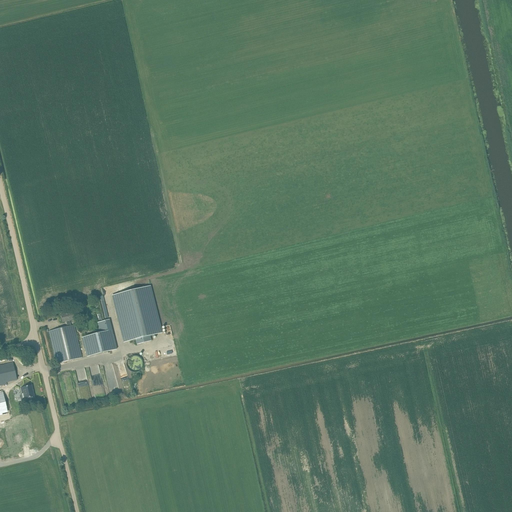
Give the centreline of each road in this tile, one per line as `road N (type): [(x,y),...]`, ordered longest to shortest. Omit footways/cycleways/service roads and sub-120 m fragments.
road 1 (unclassified): [(77,511),(36,340)]
road 2 (unclassified): [(36,340),(0,190)]
